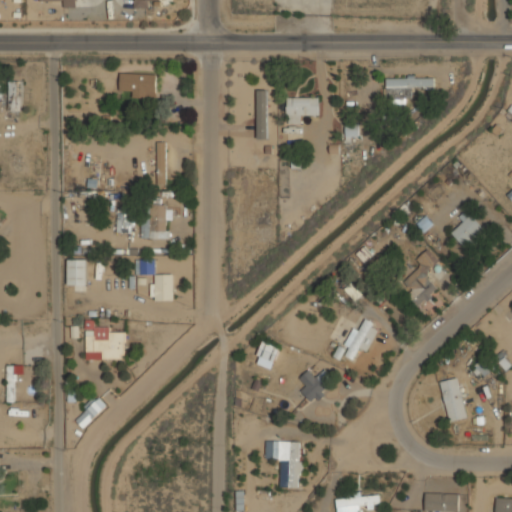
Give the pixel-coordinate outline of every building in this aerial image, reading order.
[(149,7),(149,0),(155,0),(135,0),(135,8),(149,7)] [(156,73),(120,73),(120,89),(130,89),(130,97),(156,97),(156,73)] [(384,77),(385,103),(410,102),(410,86),(434,86),(434,76),(384,77)] [(9,111),(22,111),(22,79),(9,79),(9,111)] [(265,84),(253,84),(253,133),(265,133),(265,84)] [(286,96),(286,124),(301,124),(301,115),(319,115),(319,96),(286,96)] [(157,184),(167,184),(167,141),(157,141),(157,184)] [(137,237),(169,237),(169,205),(150,205),(150,215),(137,215),(137,237)] [(132,232),(132,209),(116,209),(116,232),(132,232)] [(485,229),(471,213),(450,232),(465,248),(485,229)] [(418,307),(437,286),(424,275),(439,259),(426,248),(415,260),(420,264),(404,282),(412,289),(406,296),(418,307)] [(87,285),(87,258),(67,258),(67,285),(87,285)] [(155,274),(154,259),(134,259),(135,274),(155,274)] [(173,273),(152,273),(152,300),(173,300),(173,273)] [(342,352),(352,359),(360,347),(366,350),(380,327),(363,317),(342,352)] [(125,329),(95,328),(95,318),(85,318),(85,332),(86,332),(85,359),(124,359),(125,329)] [(256,353),(273,362),(280,347),(263,339),(256,353)] [(475,367),(485,374),(489,369),(479,361),(475,367)] [(17,364),(7,364),(7,400),(17,400),(17,364)] [(328,392),(310,368),(299,377),(306,385),(301,389),(313,404),(328,392)] [(448,421),(468,416),(459,376),(440,380),(448,421)] [(107,404),(97,395),(74,418),(83,428),(107,404)] [(289,486),(301,486),(301,440),(265,440),(265,459),(289,459),(289,486)] [(459,511),(459,492),(425,492),(425,511),(459,511)] [(361,511),(361,505),(380,504),(379,493),(336,497),(337,511),(361,511)] [(511,511),(511,497),(495,497),(495,511),(511,511)]
